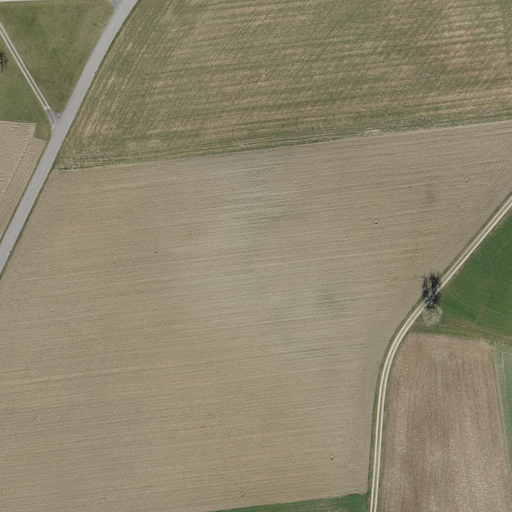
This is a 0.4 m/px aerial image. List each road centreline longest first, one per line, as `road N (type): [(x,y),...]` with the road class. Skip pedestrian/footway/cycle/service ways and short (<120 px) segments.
road 1 (track): [(373,511),(390,352),(511,201)]
road 2 (tertiary): [(0,261),(129,0)]
